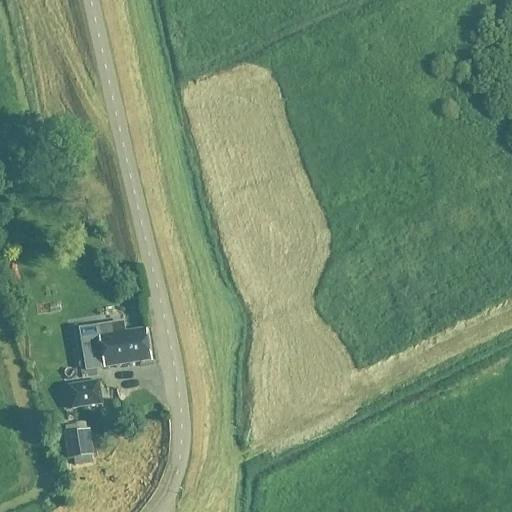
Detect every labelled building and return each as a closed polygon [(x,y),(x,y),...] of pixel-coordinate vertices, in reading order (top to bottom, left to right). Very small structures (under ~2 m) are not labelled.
[(90,312),(91,330),(118,329),(117,291),(97,292),(98,311),(90,312)] [(104,370),(151,362),(146,330),(98,339),(104,370)] [(69,335),(36,336),(37,354),(54,354),(54,359),(70,358),(69,335)] [(102,407),(98,383),(67,389),(72,412),(102,407)] [(66,437),(69,459),(92,456),(89,434),(66,437)]
